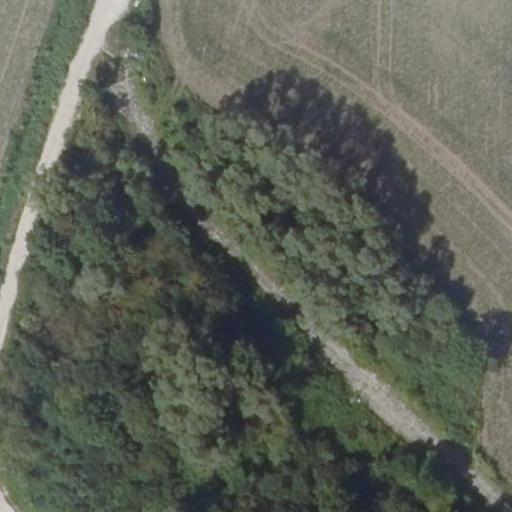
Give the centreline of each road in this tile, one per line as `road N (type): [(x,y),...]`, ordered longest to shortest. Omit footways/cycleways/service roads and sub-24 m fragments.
road 1 (track): [(112,0),(128,100),(168,180),(507,511)]
road 2 (track): [(0,332),(53,139),(108,12)]
